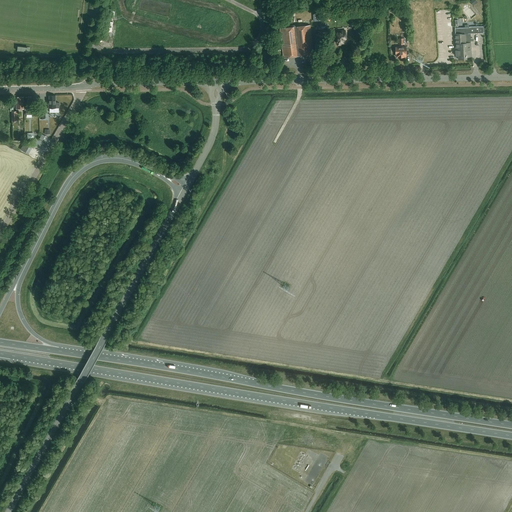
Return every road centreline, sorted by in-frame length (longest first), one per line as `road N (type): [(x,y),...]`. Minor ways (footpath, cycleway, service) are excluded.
road 1 (trunk): [(23,357),(511,436)]
road 2 (trunk): [(511,425),(69,352)]
road 3 (tertiary): [(7,511),(187,188)]
road 4 (tertiary): [(511,75),(215,80)]
road 5 (trunk): [(28,256),(65,186),(95,159),(139,160),(187,188)]
road 6 (unclassified): [(0,234),(81,87)]
road 7 (unclassified): [(81,87),(215,80)]
road 8 (trunk): [(69,352),(33,335),(18,313),(28,256)]
